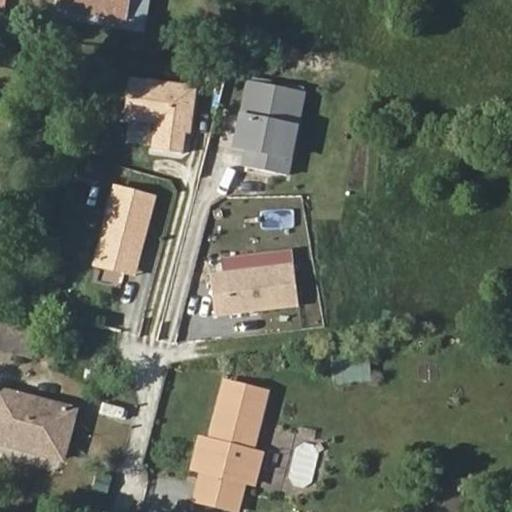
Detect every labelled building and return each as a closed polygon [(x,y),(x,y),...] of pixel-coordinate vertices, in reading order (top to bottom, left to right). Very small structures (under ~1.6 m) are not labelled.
[(125,18),(127,0),(64,0),(63,8),(125,18)] [(155,152),(193,156),(199,84),(131,78),(127,121),(157,124),(155,152)] [(294,180),(310,92),(250,81),(237,148),(250,151),(246,171),(294,180)] [(103,182),(107,164),(93,161),(90,180),(103,182)] [(140,278),(162,197),(115,185),(93,265),(140,278)] [(294,211),(264,211),(264,224),(294,225),(294,211)] [(217,318),(304,309),(298,251),(226,259),(227,272),(212,274),(217,318)] [(0,349),(31,358),(38,334),(0,323),(0,349)] [(334,382),(373,383),(373,360),(334,359),(334,382)] [(255,485),(262,455),(252,452),(267,393),(225,382),(210,442),(207,457),(197,454),(193,469),(203,472),(196,501),(238,511),(245,482),(255,485)] [(0,443),(62,460),(76,410),(0,390),(0,443)] [(207,457),(210,442),(201,439),(197,454),(207,457)]
